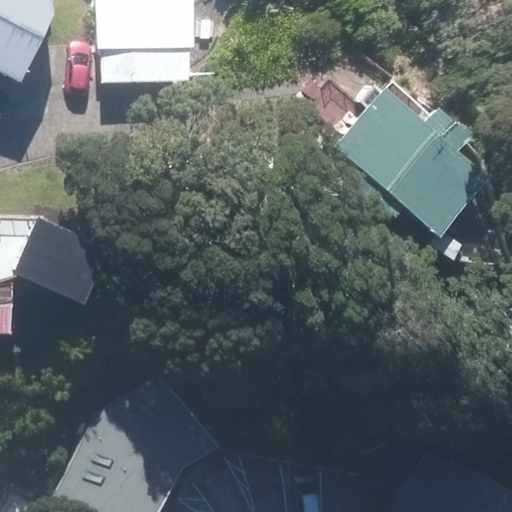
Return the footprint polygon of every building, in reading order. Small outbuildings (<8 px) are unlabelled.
[(0,0),(0,67),(33,83),(63,20),(58,0),(0,0)] [(94,0),(94,56),(107,56),(107,86),(195,86),(196,56),(205,55),(204,0),(94,0)] [(511,171),(511,166),(483,143),(491,131),(450,99),(442,111),(398,77),(349,142),(466,231),(511,171)] [(0,212),(0,273),(15,274),(77,300),(99,248),(16,214),(0,212)] [(87,403),(33,504),(48,511),(153,511),(165,490),(202,463),(139,377),(87,403)] [(483,511),(422,480),(404,511),(483,511)]
